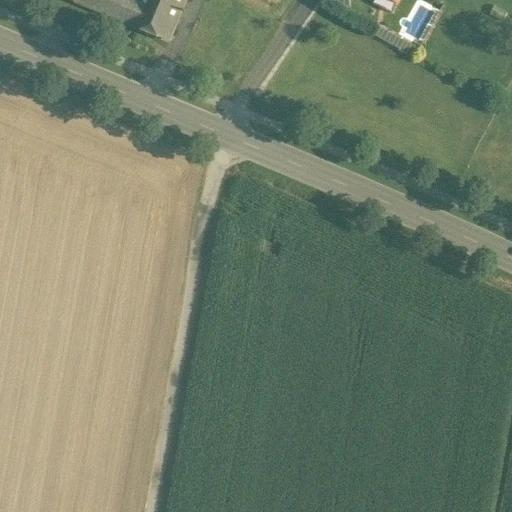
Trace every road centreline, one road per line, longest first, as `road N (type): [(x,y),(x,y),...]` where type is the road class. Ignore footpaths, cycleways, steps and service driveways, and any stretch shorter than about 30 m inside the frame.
road 1 (secondary): [(0,40),(511,261)]
road 2 (track): [(227,135),(158,511)]
